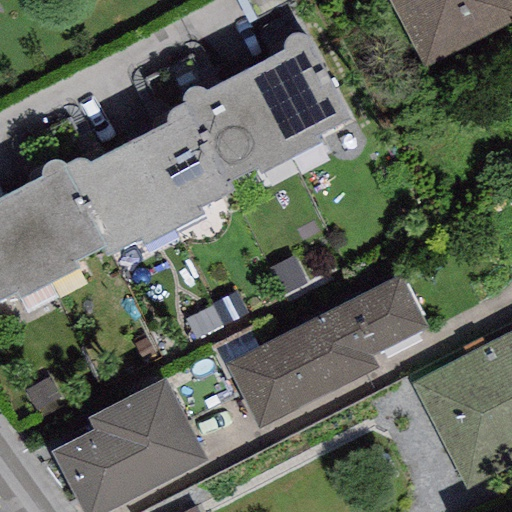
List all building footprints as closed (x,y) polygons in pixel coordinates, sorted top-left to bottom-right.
[(511,0),(383,0),(419,73),(511,28),(511,0)] [(283,57),(247,75),(293,163),(320,148),(315,139),(348,123),(308,42),(304,37),(298,36),(290,38),(283,44),(281,52),(283,57)] [(181,106),(183,110),(225,189),(230,186),(252,174),(256,182),(293,163),(247,75),(204,98),(200,94),(193,94),(186,96),(181,101),(181,106)] [(166,130),(128,151),(173,233),(203,220),(200,213),(233,198),(230,186),(225,189),(183,110),(166,119),(165,125),(166,130)] [(78,165),(64,175),(104,251),(107,261),(139,244),(142,252),(173,233),(128,151),(90,168),(78,165)] [(42,184),(6,202),(51,287),(79,274),(74,265),(104,251),(64,175),(60,168),(56,167),(48,169),(43,173),(41,178),(42,184)] [(51,287),(6,202),(0,204),(0,306),(15,299),(17,304),(51,287)] [(401,282),(228,372),(259,432),(376,371),(371,361),(427,332),(401,282)] [(511,334),(414,384),(470,497),(511,475),(511,334)] [(51,461),(77,511),(115,511),(205,465),(163,386),(87,426),(93,438),(51,461)]
